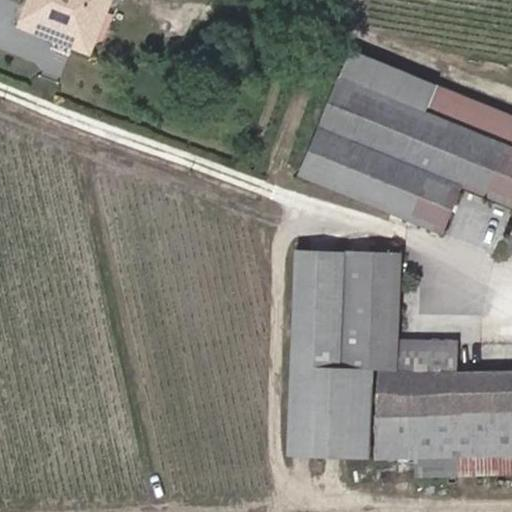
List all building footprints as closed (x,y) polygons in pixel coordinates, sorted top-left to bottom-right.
[(38,0),(26,31),(49,40),(87,55),(99,23),(107,0),(38,0)] [(110,26),(99,23),(87,55),(49,40),(45,52),(93,70),(110,26)] [(511,219),(511,215),(511,131),(346,63),(295,186),(436,243),(455,196),(511,219)] [(369,381),(338,380),(341,266),(289,264),(284,470),(366,472),(369,381)] [(511,385),(456,383),(421,382),(391,376),(392,351),(394,267),(341,266),(338,380),(369,381),(374,381),(371,469),(411,469),(412,491),(451,490),(451,468),(511,466),(511,385)] [(421,382),(456,383),(457,353),(392,351),(391,376),(421,382)] [(511,466),(451,468),(451,490),(511,488),(511,466)]
